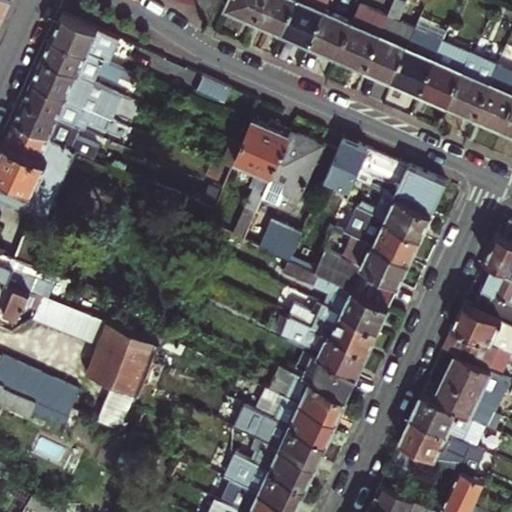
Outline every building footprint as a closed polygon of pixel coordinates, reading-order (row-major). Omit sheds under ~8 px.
[(272,0),(243,0),(238,12),(247,16),(263,23),(272,0)] [(272,0),(263,23),(272,27),(291,35),(306,0),(272,0)] [(318,46),(334,10),(338,0),(306,0),(291,35),(298,38),(318,46)] [(403,0),(398,13),(373,70),(381,73),(401,82),(426,24),(413,18),(420,2),(416,0),(403,0)] [(354,62),(373,70),(398,13),(371,1),(362,22),(346,58),(354,62)] [(346,58),(362,22),(334,10),(318,46),(326,50),(346,58)] [(112,64),(122,40),(56,12),(51,23),(45,36),(105,61),(112,64)] [(410,86),(428,94),(451,42),(455,33),(427,22),(426,24),(401,82),(410,86)] [(105,61),(45,36),(41,45),(35,59),(90,82),(96,67),(101,69),(105,61)] [(456,106),(479,53),(451,42),(428,94),(439,98),(456,106)] [(482,45),(479,53),(456,106),(466,110),(483,117),(509,56),(482,45)] [(511,48),(509,56),(483,117),(493,121),(511,129),(511,126),(511,48)] [(128,99),(90,82),(35,59),(31,67),(25,81),(79,104),(90,109),(118,121),(128,99)] [(219,100),(225,84),(195,71),(188,87),(219,100)] [(71,123),(79,104),(25,81),(22,86),(16,100),(52,115),(71,123)] [(52,115),(16,100),(14,105),(7,119),(44,135),(52,115)] [(71,123),(82,128),(90,109),(79,104),(71,123)] [(71,123),(52,115),(44,135),(74,147),(82,128),(71,123)] [(247,117),(229,160),(266,175),(287,127),(271,120),(268,126),(262,123),(247,117)] [(44,135),(7,119),(4,127),(0,135),(0,139),(61,166),(65,155),(98,169),(102,159),(74,147),(44,135)] [(308,136),(287,127),(266,175),(285,183),(281,191),(295,197),(320,141),(308,136)] [(0,139),(0,197),(40,215),(61,166),(0,139)] [(373,147),(366,144),(360,158),(352,175),(366,181),(369,174),(379,150),(373,147)] [(360,158),(333,146),(319,179),(345,191),(352,175),(360,158)] [(433,195),(441,177),(379,150),(369,174),(381,179),(383,177),(385,178),(381,188),(427,209),(433,195)] [(209,181),(219,185),(227,166),(217,163),(209,181)] [(266,175),(263,183),(281,191),(285,183),(266,175)] [(200,202),(211,206),(219,185),(209,181),(200,202)] [(227,231),(239,236),(252,208),(259,191),(247,185),(227,231)] [(427,209),(381,188),(376,185),(369,201),(356,195),(353,203),(368,210),(416,232),(422,218),(427,209)] [(368,210),(353,203),(341,228),(404,257),(412,239),(416,232),(368,210)] [(252,208),(239,236),(285,257),(297,228),(252,208)] [(401,263),(404,257),(341,228),(331,223),(326,235),(349,245),(362,251),(357,262),(394,279),(401,263)] [(485,239),(479,253),(489,258),(511,268),(511,235),(491,226),(485,239)] [(357,262),(362,251),(349,245),(344,256),(357,262)] [(390,286),(394,279),(357,262),(344,256),(321,246),(311,269),(383,302),(390,286)] [(307,283),(340,298),(336,308),(373,324),(380,309),(383,302),(311,269),(285,257),(281,265),(310,278),(307,283)] [(478,282),(469,301),(511,320),(511,268),(489,258),(478,282)] [(0,278),(26,289),(32,276),(0,263),(0,278)] [(195,282),(199,272),(186,266),(182,277),(195,282)] [(41,295),(26,289),(0,278),(0,311),(9,315),(15,302),(35,311),(41,295)] [(83,374),(111,385),(96,422),(120,432),(155,343),(41,295),(35,311),(34,312),(98,339),(83,374)] [(511,320),(469,301),(459,296),(450,314),(448,319),(437,342),(449,348),(489,367),(499,344),(511,350),(511,320)] [(312,310),(289,299),(283,311),(362,347),(369,332),(373,324),(336,308),(317,299),(312,310)] [(359,354),(362,347),(283,311),(276,327),(314,344),(310,352),(314,354),(351,371),(359,354)] [(310,352),(314,344),(276,327),(272,334),(310,352)] [(475,415),(483,419),(490,406),(483,403),(498,371),(489,367),(449,348),(440,369),(428,394),(475,415)] [(306,371),(297,367),(294,373),(341,394),(349,377),(351,371),(314,354),(306,371)] [(0,387),(31,401),(64,416),(75,391),(0,358),(0,387)] [(282,368),(273,389),(278,391),(331,416),(337,402),(341,394),(294,373),(282,368)] [(0,407),(24,417),(31,401),(0,387),(0,407)] [(411,399),(406,411),(464,438),(475,415),(428,394),(416,388),(411,399)] [(331,416),(278,391),(268,414),(320,438),(328,423),(331,416)] [(268,414),(260,410),(250,431),(258,435),(268,414)] [(435,455),(455,465),(460,467),(472,442),(464,438),(406,411),(401,422),(394,436),(405,441),(435,455)] [(316,446),(320,438),(268,414),(258,435),(311,459),(316,446)] [(308,466),(311,459),(258,435),(250,431),(244,428),(233,451),(300,482),(308,466)] [(435,455),(405,441),(398,458),(392,470),(422,484),(435,455)] [(296,491),(300,482),(233,451),(225,448),(215,471),(218,472),(290,504),(296,491)] [(497,511),(471,500),(482,477),(460,467),(455,465),(437,503),(457,511),(497,511)] [(286,511),(290,504),(218,472),(214,482),(224,486),(219,499),(227,502),(248,511),(286,511)] [(434,511),(436,508),(374,479),(364,502),(358,511),(434,511)] [(222,511),(227,502),(219,499),(210,494),(201,511),(222,511)] [(248,511),(227,502),(222,511),(248,511)]
